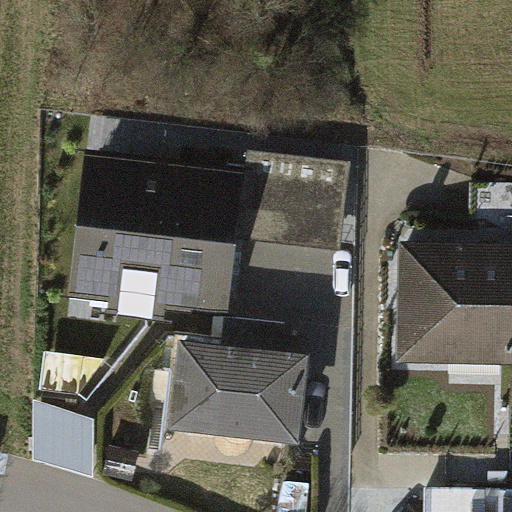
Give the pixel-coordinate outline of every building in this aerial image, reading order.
[(281,239),(353,239),(353,157),(281,156),(281,239)] [(246,181),(91,163),(75,297),(230,315),(246,181)] [(511,246),(462,246),(402,246),(401,364),(511,365),(511,246)] [(236,312),(233,334),(290,340),(292,318),(236,312)] [(290,363),(182,350),(172,433),(300,448),(310,366),(290,363)] [(40,462),(101,463),(102,405),(41,404),(40,462)] [(511,511),(511,489),(491,489),(490,511),(511,511)]
